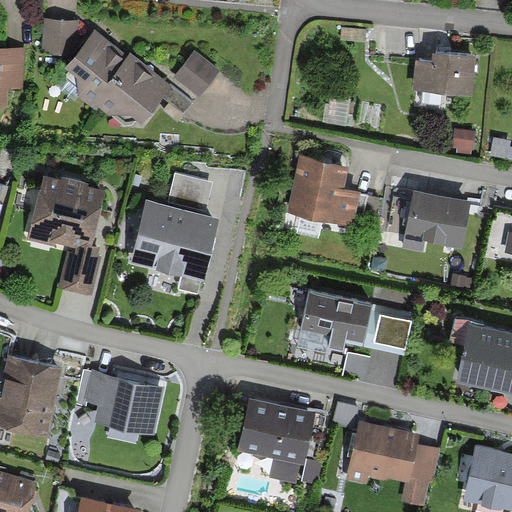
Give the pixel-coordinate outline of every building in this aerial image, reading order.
[(76,17),(45,15),(42,47),(74,49),(76,17)] [(97,105),(100,102),(118,79),(111,73),(130,48),(97,23),(67,61),(78,69),(81,91),(97,105)] [(0,43),(0,101),(9,102),(10,82),(23,83),(26,45),(0,43)] [(172,81),(130,48),(111,73),(118,79),(100,102),(113,112),(131,108),(143,118),(162,94),(171,83),(172,81)] [(220,68),(195,48),(174,75),(199,94),(220,68)] [(475,95),(477,51),(436,49),(435,59),(417,59),(416,93),(475,95)] [(193,99),(171,83),(162,94),(169,99),(162,107),(178,119),(193,99)] [(472,148),(473,130),(451,128),(450,146),(472,148)] [(508,137),(493,135),(490,156),(511,158),(511,145),(507,145),(508,137)] [(347,161),(301,151),(288,210),(352,224),(360,188),(342,184),(347,161)] [(213,178),(177,169),(169,198),(205,207),(213,178)] [(93,243),(106,188),(44,173),(30,234),(68,243),(92,248),(93,243)] [(472,198),(413,186),(401,247),(422,251),(424,240),(462,247),(472,198)] [(169,198),(148,193),(132,260),(181,272),(177,286),(199,291),(203,275),(205,275),(213,241),(220,211),(205,207),(169,198)] [(92,248),(68,243),(58,287),(90,294),(102,245),(93,243),(92,248)] [(348,338),(371,343),(378,311),(380,303),(310,289),(302,326),(331,332),(329,342),(346,345),(348,338)] [(411,318),(378,311),(371,343),(405,350),(411,318)] [(511,389),(511,329),(472,321),(459,378),(511,389)] [(352,348),(347,374),(400,384),(405,358),(352,348)] [(0,425),(46,436),(63,365),(9,353),(0,391),(0,425)] [(165,384),(92,367),(84,399),(97,402),(93,418),(154,432),(165,384)] [(316,408),(252,396),(242,450),(274,456),(270,476),(296,481),(300,462),(306,463),(316,408)] [(386,474),(408,479),(419,434),(361,420),(347,477),(366,482),(368,474),(385,479),(386,474)] [(511,450),(477,443),(465,497),(511,506),(511,450)] [(20,511),(32,480),(0,468),(0,511),(20,511)] [(138,511),(139,509),(85,496),(81,511),(138,511)]
